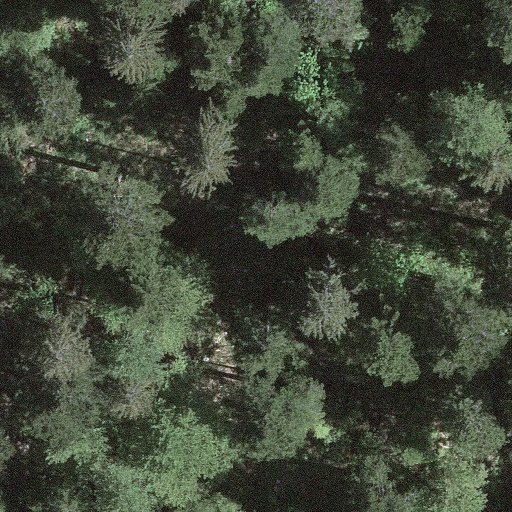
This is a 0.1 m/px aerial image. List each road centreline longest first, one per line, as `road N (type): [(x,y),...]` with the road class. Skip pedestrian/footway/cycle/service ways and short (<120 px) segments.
road 1 (track): [(433,511),(383,500),(57,352)]
road 2 (track): [(28,176),(57,352),(34,511)]
